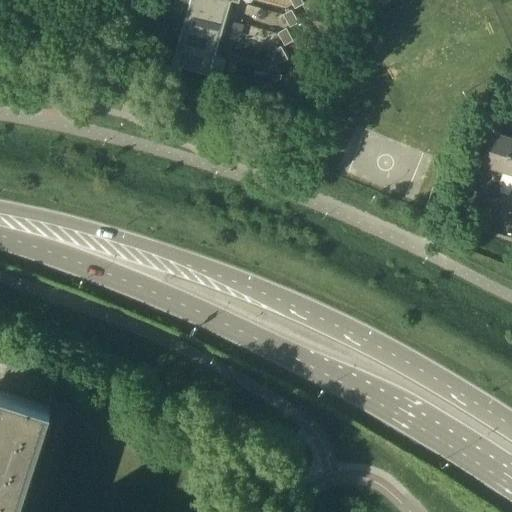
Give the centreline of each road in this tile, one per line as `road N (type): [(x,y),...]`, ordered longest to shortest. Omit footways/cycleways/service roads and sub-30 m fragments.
road 1 (secondary): [(0,236),(85,264),(304,363),(511,487)]
road 2 (secondary): [(511,426),(249,284),(132,241),(0,209)]
